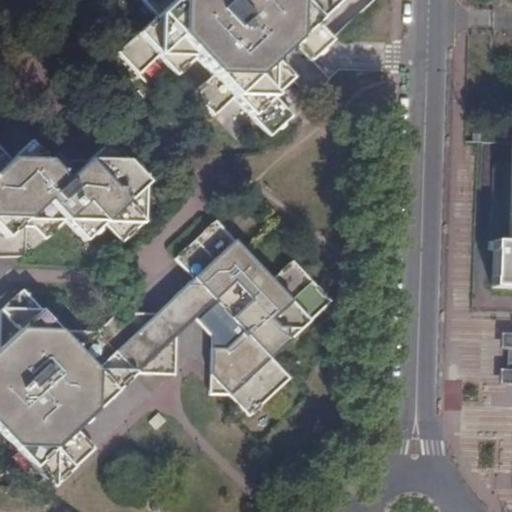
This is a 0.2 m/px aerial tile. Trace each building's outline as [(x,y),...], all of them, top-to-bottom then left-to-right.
[(118,54),(126,62),(156,94),(194,58),(212,77),(212,84),(205,84),(193,96),(212,117),(232,98),(257,124),(269,137),(288,119),(270,99),(289,81),(271,62),(290,43),(297,43),(297,50),(309,62),(330,42),(312,23),(336,0),(139,0),(153,16),(155,18),(118,54)] [(126,62),(118,54),(117,55),(124,63),(126,62)] [(126,62),(124,63),(155,95),(156,94),(126,62)] [(511,125),(511,126),(508,242),(492,242),(491,288),(511,289),(511,125)] [(83,242),(102,224),(105,227),(121,243),(143,222),(144,186),(105,145),(66,182),(61,176),(44,158),(30,143),(16,156),(15,163),(9,163),(0,153),(0,231),(8,239),(19,229),(34,229),(46,241),(65,223),(83,242)] [(227,396),(247,417),(286,380),(268,359),(327,304),(290,264),(270,283),(214,223),(174,261),(185,273),(192,273),(192,281),(173,298),(153,316),(117,315),(97,334),(59,334),(21,294),(0,312),(0,323),(0,433),(53,489),(95,451),(76,431),(136,374),(172,376),(173,338),(193,319),(211,337),(209,377),(208,395),(227,396)]
